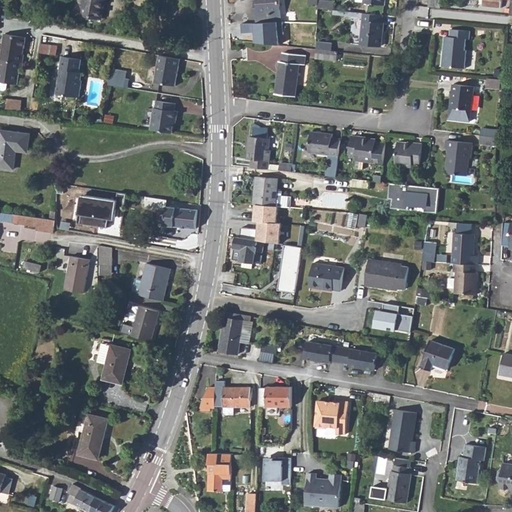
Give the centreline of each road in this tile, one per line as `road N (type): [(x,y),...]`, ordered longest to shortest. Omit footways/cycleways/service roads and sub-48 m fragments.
road 1 (residential): [(189,359),(478,405)]
road 2 (tertiary): [(189,359),(213,239),(218,108)]
road 3 (residential): [(218,108),(396,124)]
road 4 (tertiary): [(141,487),(189,359)]
road 5 (unknown): [(135,500),(10,453)]
road 6 (residential): [(396,124),(410,0)]
